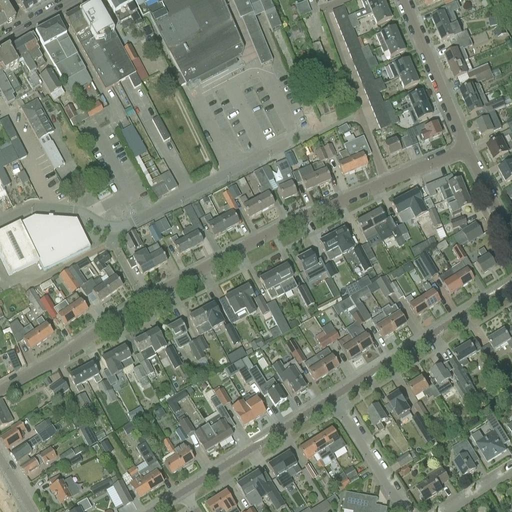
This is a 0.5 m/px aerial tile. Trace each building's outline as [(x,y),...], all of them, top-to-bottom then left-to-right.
[(0,0),(0,14),(7,25),(15,20),(2,0),(0,0)] [(16,0),(25,14),(50,0),(16,0)] [(135,28),(144,23),(146,22),(145,20),(140,22),(128,0),(105,0),(119,25),(130,19),(135,28)] [(131,0),(134,4),(141,18),(148,14),(149,14),(145,4),(154,0),(131,0)] [(154,0),(145,4),(149,14),(148,14),(184,87),(235,60),(206,5),(203,0),(154,0)] [(221,0),(217,0),(206,5),(235,60),(240,58),(241,55),(243,50),(221,0)] [(242,19),(261,66),(261,67),(268,64),(254,30),(240,0),(231,0),(239,18),(242,19)] [(240,0),(254,30),(268,64),(272,62),(254,18),(263,14),(258,4),(256,0),(240,0)] [(267,0),(256,0),(258,4),(263,14),(271,32),(280,28),(267,0)] [(367,17),(371,15),(385,9),(381,0),(372,0),(366,3),(365,0),(362,0),(360,1),(364,10),(367,17)] [(435,18),(431,19),(436,31),(449,25),(456,22),(452,14),(458,11),(455,4),(433,14),(435,18)] [(133,90),(142,85),(130,64),(129,64),(122,51),(123,50),(103,14),(98,5),(80,15),(79,13),(80,13),(79,12),(78,13),(77,11),(87,31),(95,43),(102,57),(103,57),(107,63),(119,83),(127,78),(133,90)] [(343,8),(331,13),(334,19),(346,14),(343,8)] [(390,21),(385,9),(371,15),(376,27),(390,21)] [(104,92),(119,83),(107,63),(103,57),(102,57),(95,43),(87,31),(77,11),(64,19),(93,71),(104,92)] [(346,14),(334,19),(336,25),(348,20),(347,18),(346,14)] [(348,20),(350,24),(356,21),(354,15),(347,18),(348,20)] [(488,28),(496,27),(495,19),(487,20),(488,28)] [(350,24),(348,20),(336,25),(339,31),(350,26),(350,24)] [(85,71),(62,30),(58,22),(57,21),(34,33),(35,34),(39,42),(63,83),(85,71)] [(356,21),(350,24),(350,26),(352,30),(359,27),(356,21)] [(466,33),(461,35),(456,22),(455,23),(449,25),(436,31),(442,43),(448,41),(451,48),(455,46),(454,46),(469,39),(466,33)] [(350,26),(339,31),(341,37),(353,32),(352,30),(350,26)] [(502,27),(494,30),(498,38),(505,35),(502,27)] [(149,28),(141,32),(145,39),(148,37),(150,41),(155,39),(149,28)] [(380,49),(399,41),(394,29),(380,35),(374,37),(380,49)] [(353,32),(341,37),(343,43),(355,38),(353,32)] [(29,37),(18,43),(35,72),(45,66),(37,53),(39,53),(35,46),(38,45),(32,36),(29,37)] [(358,44),(355,38),(343,43),(346,49),(358,44)] [(463,51),(472,47),(469,39),(454,46),(455,46),(457,51),(444,57),(449,69),(467,61),(463,51)] [(404,53),(399,41),(380,49),(382,54),(387,52),(390,59),(404,53)] [(18,43),(8,50),(20,71),(26,81),(32,91),(40,86),(33,73),(35,72),(18,43)] [(358,44),(346,49),(348,55),(360,50),(358,44)] [(129,47),(123,50),(122,51),(129,64),(130,64),(136,60),(129,47)] [(363,56),(370,53),(367,48),(361,50),(363,56)] [(8,50),(0,54),(0,70),(1,70),(3,74),(2,74),(5,79),(3,79),(11,94),(18,90),(11,76),(20,71),(8,50)] [(361,50),(360,50),(348,55),(351,60),(363,56),(361,50)] [(363,56),(365,62),(372,59),(370,53),(363,56)] [(363,56),(351,60),(353,66),(365,62),(363,56)] [(392,65),(387,67),(393,81),(398,79),(412,73),(410,68),(412,68),(409,61),(408,62),(407,61),(398,65),(393,67),(392,65)] [(487,66),(472,72),(467,61),(449,69),(454,81),(467,76),(469,82),(475,79),(485,74),(490,73),(487,66)] [(368,68),(365,62),(353,66),(356,72),(368,68)] [(368,68),(356,72),(358,78),(370,73),(368,68)] [(0,94),(1,97),(7,106),(10,104),(13,102),(11,97),(13,96),(11,94),(3,79),(5,79),(2,74),(3,74),(1,70),(0,70),(0,94)] [(64,96),(50,72),(39,78),(49,97),(51,96),(54,101),(64,96)] [(372,79),(370,73),(358,78),(360,84),(372,79)] [(403,91),(408,89),(417,85),(412,73),(398,79),(403,91)] [(475,79),(477,84),(485,80),(486,83),(493,80),(490,73),(485,74),(475,79)] [(372,79),(360,84),(363,90),(375,85),(374,83),(372,79)] [(376,88),(382,85),(380,80),(374,83),(375,85),(376,88)] [(376,88),(375,85),(363,90),(365,96),(377,91),(376,88)] [(377,91),(378,94),(385,92),(382,85),(376,88),(377,91)] [(459,92),(464,105),(483,97),(478,85),(476,86),(475,85),(472,87),(468,88),(459,92)] [(377,91),(365,96),(367,102),(379,97),(378,94),(377,91)] [(412,111),(426,105),(424,101),(426,100),(423,93),(421,94),(421,93),(407,99),(409,105),(399,109),(401,115),(407,113),(412,111)] [(381,103),(379,97),(367,102),(370,108),(381,103)] [(469,117),(479,113),(482,111),(482,110),(486,108),(489,115),(494,113),(494,112),(504,108),(504,107),(507,106),(504,99),(501,101),(501,99),(487,105),(483,97),(464,105),(469,117)] [(335,112),(330,99),(319,104),(324,116),(335,112)] [(64,166),(52,143),(51,143),(47,136),(52,133),(36,101),(24,108),(19,100),(16,101),(20,110),(41,149),(53,171),(64,166)] [(97,102),(83,110),(88,118),(102,111),(97,102)] [(381,103),(370,108),(372,113),(384,109),(381,103)] [(428,109),(426,105),(412,111),(407,113),(413,126),(418,124),(417,123),(431,117),(432,116),(429,109),(428,109)] [(82,108),(74,112),(71,106),(63,110),(72,127),(73,127),(88,119),(82,108)] [(133,125),(141,122),(135,109),(128,113),(133,125)] [(386,115),(384,109),(372,113),(375,119),(386,115)] [(389,121),(396,118),(393,112),(386,115),(389,121)] [(481,138),(491,134),(501,129),(496,117),(494,113),(489,115),(486,116),(488,120),(476,125),(481,138)] [(386,115),(375,119),(377,125),(389,121),(386,115)] [(163,143),(169,140),(157,118),(151,121),(163,143)] [(396,118),(389,121),(391,127),(398,124),(396,118)] [(0,122),(0,126),(8,142),(11,149),(18,162),(26,158),(6,119),(4,121),(0,122)] [(391,127),(389,121),(377,125),(380,132),(391,127)] [(428,141),(441,136),(436,124),(424,129),(426,134),(420,137),(423,143),(428,141)] [(348,131),(345,126),(336,131),(339,136),(348,131)] [(133,159),(142,155),(146,152),(132,127),(126,130),(119,134),(133,159)] [(405,133),(407,138),(411,148),(417,146),(413,137),(411,131),(405,133)] [(502,163),(510,158),(508,154),(506,150),(507,149),(508,149),(508,146),(508,145),(511,143),(508,137),(496,144),(487,148),(494,162),(499,159),(502,163)] [(363,159),(370,156),(363,138),(362,138),(353,142),(343,146),(346,152),(354,172),(366,167),(363,159)] [(411,148),(407,138),(395,142),(395,141),(392,142),(383,146),(388,158),(400,153),(411,148)] [(0,147),(0,154),(11,149),(8,142),(4,144),(5,145),(0,147)] [(327,161),(335,157),(330,146),(322,150),(327,161)] [(0,170),(6,168),(18,162),(11,149),(0,154),(0,170)] [(309,149),(304,151),(306,157),(312,155),(309,149)] [(320,164),(327,161),(322,150),(315,153),(320,164)] [(342,177),(354,172),(346,152),(338,155),(340,158),(335,160),(338,168),(342,177)] [(284,158),(286,161),(289,169),(296,166),(295,163),(292,155),(284,158)] [(289,169),(286,161),(275,166),(284,187),(277,190),(283,203),(296,197),(290,185),(294,184),(290,174),(291,174),(289,169)] [(506,184),(511,181),(511,163),(507,166),(498,171),(506,184)] [(309,168),(309,169),(312,177),(317,188),(330,183),(326,173),(322,166),(317,168),(316,165),(309,168)] [(261,170),(261,171),(266,180),(267,183),(273,179),(267,167),(265,168),(261,170)] [(317,188),(312,177),(309,169),(303,172),(302,170),(291,174),(296,185),(301,183),(305,193),(317,188)] [(266,180),(261,171),(261,170),(253,174),(260,189),(258,191),(261,198),(254,202),(261,214),(273,207),(267,195),(273,192),(267,183),(266,180)] [(159,178),(162,183),(168,194),(177,189),(168,173),(159,178)] [(430,186),(424,188),(428,197),(428,198),(429,199),(435,197),(433,192),(438,190),(443,202),(444,202),(452,199),(464,194),(459,181),(453,183),(451,177),(430,186)] [(156,201),(168,194),(162,183),(150,190),(156,201)] [(240,198),(234,187),(227,191),(233,202),(240,198)] [(402,199),(408,210),(415,207),(419,214),(424,211),(414,193),(402,199)] [(458,212),(470,207),(464,194),(452,199),(444,202),(451,218),(460,215),(458,212)] [(254,202),(248,205),(244,198),(239,201),(249,220),(261,214),(254,202)] [(219,220),(225,233),(238,226),(231,214),(237,211),(231,199),(225,202),(227,207),(222,209),(226,217),(219,220)] [(391,205),(396,214),(401,223),(406,221),(402,214),(408,210),(402,199),(391,205)] [(192,209),(198,220),(204,217),(198,206),(192,209)] [(189,207),(182,211),(192,229),(189,230),(189,233),(188,235),(190,238),(184,240),(190,251),(202,245),(197,236),(203,233),(189,207)] [(433,229),(440,226),(434,211),(427,214),(433,229)] [(367,218),(373,229),(379,225),(383,233),(389,230),(383,220),(379,212),(367,218)] [(213,239),(225,233),(219,220),(212,224),(209,217),(203,220),(213,239)] [(38,262),(43,272),(90,249),(76,221),(34,218),(20,225),(19,224),(0,233),(0,259),(8,277),(38,262)] [(365,242),(370,240),(377,236),(373,229),(367,218),(355,224),(365,242)] [(463,219),(450,224),(453,231),(458,229),(461,232),(467,229),(465,226),(466,225),(463,219)] [(164,220),(154,225),(154,227),(159,236),(170,230),(164,220)] [(461,232),(460,233),(468,245),(482,236),(475,224),(467,229),(461,232)] [(403,243),(409,240),(402,226),(396,229),(400,238),(403,243)] [(162,241),(159,236),(154,227),(147,230),(152,239),(155,244),(162,241)] [(400,238),(396,229),(390,232),(394,241),(400,238)] [(353,250),(348,239),(343,230),(331,237),(341,256),(353,250)] [(443,243),(449,241),(446,231),(439,234),(443,243)] [(141,247),(136,237),(130,240),(135,250),(141,247)] [(329,263),(337,258),(341,256),(331,237),(318,243),(329,263)] [(190,251),(184,240),(178,244),(175,238),(170,241),(174,248),(178,257),(190,251)] [(432,239),(426,242),(430,249),(436,246),(432,239)] [(439,249),(442,254),(451,250),(448,244),(439,249)] [(368,262),(374,259),(366,245),(361,248),(368,262)] [(156,246),(151,249),(144,252),(154,271),(166,264),(160,253),(156,246)] [(452,250),(454,254),(459,263),(466,259),(459,247),(452,250)] [(368,263),(368,262),(361,248),(353,252),(364,273),(371,269),(368,263)] [(475,264),(477,267),(482,276),(494,268),(487,257),(482,250),(477,254),(481,260),(475,264)] [(126,262),(131,270),(136,267),(142,277),(154,271),(144,252),(138,256),(126,262)] [(309,254),(296,261),(308,283),(320,276),(319,275),(325,272),(326,274),(327,274),(324,268),(320,260),(314,264),(309,254)] [(109,282),(103,286),(110,297),(122,288),(108,268),(105,269),(103,266),(110,261),(105,255),(92,263),(99,274),(102,272),(109,282)] [(431,279),(425,269),(419,260),(413,264),(425,283),(431,279)] [(85,261),(79,264),(83,270),(89,266),(86,262),(85,261)] [(331,264),(324,268),(327,274),(330,279),(337,276),(331,264)] [(409,264),(402,268),(406,275),(413,271),(409,264)] [(450,271),(454,278),(461,289),(473,282),(462,264),(450,271)] [(431,279),(437,275),(430,265),(425,269),(431,279)] [(272,274),(283,295),(283,296),(296,289),(291,280),(292,279),(290,276),(285,267),(272,274)] [(60,276),(59,277),(72,295),(80,289),(74,281),(71,277),(67,271),(60,276)] [(78,272),(71,277),(74,281),(80,289),(86,298),(92,294),(99,304),(110,297),(103,286),(97,290),(92,283),(91,281),(86,284),(78,272)] [(259,281),(264,290),(270,302),(283,295),(272,274),(259,281)] [(461,289),(454,278),(447,282),(443,275),(438,279),(444,288),(449,297),(461,289)] [(389,287),(388,287),(383,278),(383,279),(378,282),(377,282),(375,283),(385,299),(393,294),(389,287)] [(360,286),(365,293),(374,286),(369,279),(360,286)] [(329,280),(324,283),(333,300),(315,309),(318,315),(340,303),(342,303),(340,299),(339,300),(339,299),(329,280)] [(397,300),(402,297),(394,284),(389,287),(393,294),(397,300)] [(420,300),(427,311),(439,304),(428,285),(427,286),(426,284),(421,287),(426,296),(420,300)] [(236,293),(245,311),(248,318),(254,314),(247,300),(252,297),(247,287),(246,288),(244,286),(241,288),(241,290),(236,293)] [(307,307),(313,304),(304,287),(298,289),(307,307)] [(32,291),(30,292),(45,313),(52,308),(39,288),(33,292),(32,291)] [(30,292),(24,296),(30,304),(32,307),(38,317),(45,313),(30,292)] [(245,311),(236,293),(230,296),(228,295),(225,297),(225,299),(224,299),(229,309),(223,312),(230,325),(237,322),(235,317),(240,314),(245,311)] [(64,303),(63,303),(75,320),(87,312),(80,302),(75,295),(70,299),(64,303)] [(415,319),(427,311),(420,300),(414,304),(410,297),(404,301),(415,319)] [(262,317),(268,313),(260,298),(253,301),(262,317)] [(348,300),(343,303),(347,311),(352,308),(348,300)] [(75,320),(63,303),(53,311),(57,317),(64,328),(75,320)] [(289,332),(274,304),(266,308),(277,328),(282,337),(289,332)] [(213,305),(200,312),(210,331),(211,331),(217,328),(223,325),(218,314),(213,305)] [(370,320),(361,305),(355,309),(364,323),(370,320)] [(380,312),(382,315),(383,315),(394,333),(406,325),(394,307),(390,310),(387,307),(380,312)] [(355,309),(347,313),(357,328),(364,323),(355,309)] [(200,312),(188,318),(193,327),(198,337),(205,334),(210,331),(200,312)] [(382,340),(394,333),(383,315),(382,315),(376,319),(370,323),(382,340)] [(39,329),(33,333),(41,344),(52,336),(47,327),(41,319),(35,323),(39,329)] [(23,341),(24,343),(29,351),(41,344),(33,333),(29,326),(22,331),(20,328),(16,321),(8,326),(12,335),(17,346),(23,341)] [(295,321),(288,325),(291,331),(298,327),(295,321)] [(167,330),(171,339),(173,342),(177,349),(184,345),(190,342),(179,323),(167,330)] [(320,330),(323,333),(330,345),(339,339),(332,328),(331,328),(329,324),(320,330)] [(233,347),(239,343),(230,325),(224,328),(233,347)] [(277,328),(269,333),(272,338),(273,341),(282,337),(277,328)] [(494,352),(507,344),(511,351),(511,329),(511,328),(511,329),(505,332),(504,331),(487,341),(492,350),(494,352)] [(360,355),(372,347),(361,329),(356,332),(360,339),(353,343),(360,355)] [(154,355),(161,352),(166,349),(161,340),(156,331),(145,337),(154,355)] [(323,333),(315,338),(322,350),(330,345),(323,333)] [(142,361),(148,358),(154,355),(145,337),(133,343),(138,352),(142,361)] [(360,355),(353,343),(349,337),(337,344),(348,362),(354,358),(356,360),(361,357),(359,355),(360,355)] [(195,342),(201,354),(207,351),(201,339),(195,342)] [(455,359),(449,363),(455,373),(453,374),(459,384),(463,391),(464,391),(471,386),(461,369),(459,365),(481,351),(480,350),(475,341),(452,355),(455,359)] [(204,359),(201,354),(195,342),(187,346),(197,363),(204,359)] [(121,372),(128,368),(133,365),(128,357),(124,348),(112,354),(121,372)] [(297,348),(288,353),(289,354),(293,360),(293,361),(297,367),(305,362),(297,348)] [(171,349),(165,353),(172,366),(174,371),(176,369),(181,367),(178,362),(171,349)] [(233,355),(226,359),(230,366),(238,362),(245,357),(240,350),(233,355)] [(338,369),(333,360),(327,350),(315,357),(327,376),(338,369)] [(13,353),(6,355),(10,365),(14,374),(20,370),(16,361),(13,353)] [(106,357),(101,360),(105,369),(107,371),(102,374),(106,382),(110,388),(117,384),(113,376),(115,375),(121,372),(112,354),(111,355),(109,354),(106,356),(106,357)] [(327,376),(315,357),(303,365),(303,366),(309,375),(314,384),(327,376)] [(279,363),(271,368),(279,380),(283,378),(294,396),(298,394),(299,395),(304,392),(303,391),(305,389),(298,378),(302,375),(297,367),(293,361),(282,368),(279,363)] [(139,368),(145,378),(153,374),(146,362),(138,366),(139,368)] [(240,362),(224,372),(228,379),(237,373),(246,387),(253,382),(247,373),(243,367),(240,362)] [(95,385),(100,383),(97,377),(98,377),(96,374),(91,365),(79,371),(86,383),(92,380),(95,385)] [(434,388),(433,388),(435,392),(439,398),(442,402),(448,398),(446,394),(453,389),(448,382),(451,379),(447,372),(445,373),(441,367),(430,373),(434,380),(430,383),(434,388)] [(147,384),(144,378),(145,378),(139,368),(132,372),(137,382),(141,388),(147,384)] [(267,396),(274,408),(285,401),(277,388),(272,380),(265,384),(255,368),(247,373),(253,382),(263,398),(267,396)] [(80,386),(86,383),(79,371),(68,377),(78,394),(82,392),(80,386)] [(433,388),(429,391),(422,379),(407,388),(414,399),(422,394),(427,401),(432,398),(434,401),(439,398),(435,392),(433,388)] [(68,391),(61,381),(48,390),(55,400),(68,391)] [(107,406),(117,401),(110,388),(106,382),(97,387),(107,406)] [(463,391),(459,384),(453,387),(464,404),(469,401),(463,391)] [(170,386),(165,389),(170,398),(174,395),(170,386)] [(471,386),(464,391),(470,401),(478,396),(471,386)] [(211,392),(215,398),(222,409),(231,404),(222,390),(220,392),(218,388),(211,392)] [(190,389),(185,391),(189,397),(193,395),(190,389)] [(119,396),(123,405),(129,403),(124,393),(119,396)] [(399,393),(386,401),(392,409),(393,412),(398,419),(405,415),(410,412),(404,402),(399,393)] [(78,412),(89,405),(84,395),(72,401),(78,412)] [(160,405),(169,399),(167,395),(158,401),(160,405)] [(176,396),(171,399),(175,405),(180,402),(176,396)] [(254,421),(265,415),(253,396),(249,399),(248,397),(241,400),(246,409),(247,410),(254,421)] [(227,417),(222,409),(215,398),(210,402),(215,410),(214,411),(218,416),(221,421),(227,417)] [(0,400),(0,429),(7,426),(3,420),(9,417),(0,401),(0,400)] [(242,429),(254,421),(247,410),(246,409),(242,403),(231,410),(242,429)] [(420,405),(414,408),(419,416),(420,419),(427,415),(420,405)] [(378,434),(384,430),(380,424),(387,420),(383,415),(378,406),(367,413),(371,420),(369,421),(374,428),(375,428),(378,434)] [(140,408),(133,412),(137,418),(144,415),(140,408)] [(485,410),(480,413),(483,418),(488,415),(485,410)] [(45,411),(35,416),(38,423),(48,418),(45,411)] [(81,411),(73,416),(78,425),(86,420),(81,411)] [(166,411),(158,415),(161,422),(169,419),(166,411)] [(221,421),(218,416),(205,424),(207,428),(218,446),(232,437),(223,423),(222,424),(221,421)] [(419,416),(412,420),(423,439),(430,435),(420,419),(419,416)] [(493,416),(485,421),(488,425),(495,420),(493,416)] [(44,423),(32,430),(37,437),(44,432),(48,430),(51,427),(47,420),(44,423)] [(409,420),(399,425),(404,435),(415,430),(409,420)] [(186,421),(178,425),(180,428),(181,430),(181,431),(187,440),(188,440),(186,437),(193,433),(186,421)] [(91,423),(86,425),(89,431),(94,428),(91,423)] [(22,441),(20,439),(23,437),(21,433),(20,433),(19,432),(20,431),(21,432),(24,430),(20,424),(18,425),(10,430),(11,432),(0,439),(0,441),(7,451),(22,441)] [(131,424),(125,428),(129,435),(135,431),(131,424)] [(78,431),(88,449),(97,444),(86,426),(78,431)] [(471,438),(482,455),(487,464),(501,455),(500,453),(504,450),(503,447),(509,443),(504,434),(500,427),(492,432),(494,434),(483,440),(479,433),(471,438)] [(174,432),(182,443),(187,440),(181,431),(181,430),(180,428),(174,432)] [(218,446),(207,428),(198,433),(194,435),(193,436),(194,436),(204,454),(206,453),(208,454),(213,451),(213,449),(218,446)] [(331,430),(330,431),(329,429),(324,432),(325,434),(320,437),(332,456),(344,448),(344,449),(345,448),(339,439),(339,440),(338,441),(331,430)] [(50,440),(44,432),(37,437),(18,450),(9,456),(16,465),(24,459),(31,455),(29,452),(41,443),(46,451),(49,450),(52,448),(55,446),(51,439),(50,440)] [(149,452),(151,451),(156,448),(151,439),(150,440),(148,436),(141,440),(149,452)] [(335,461),(332,456),(320,437),(309,444),(320,463),(327,459),(330,464),(335,461)] [(104,439),(98,443),(99,446),(105,457),(113,452),(106,442),(104,439)] [(166,449),(171,446),(167,441),(165,442),(162,443),(166,449)] [(453,464),(457,471),(462,479),(475,471),(467,458),(474,454),(466,441),(459,445),(451,450),(454,454),(458,461),(453,464)] [(324,468),(320,463),(309,444),(298,451),(305,463),(313,458),(316,464),(315,465),(319,471),(324,468)] [(170,476),(182,469),(172,454),(174,452),(171,446),(166,449),(170,455),(161,461),(163,465),(165,468),(170,476)] [(193,462),(188,453),(183,446),(174,452),(172,454),(182,469),(193,462)] [(49,450),(46,451),(19,469),(25,479),(33,473),(38,470),(36,466),(41,462),(44,466),(55,459),(52,454),(55,453),(52,448),(49,450)] [(70,451),(57,459),(61,465),(68,461),(74,457),(81,453),(78,448),(71,452),(70,451)] [(288,453),(277,460),(286,473),(290,480),(296,476),(300,473),(293,462),(288,453)] [(400,469),(409,464),(416,459),(411,453),(407,456),(407,455),(404,457),(396,462),(400,469)] [(155,474),(160,471),(153,458),(147,462),(150,467),(145,470),(137,475),(149,493),(162,485),(157,476),(155,474)] [(277,460),(267,466),(272,475),(279,486),(283,484),(284,487),(292,483),(290,480),(286,473),(277,460)] [(309,466),(304,469),(312,481),(317,478),(309,466)] [(409,466),(400,472),(403,478),(410,474),(409,472),(411,471),(410,470),(411,469),(409,466)] [(138,500),(149,493),(137,475),(133,468),(132,468),(127,472),(126,473),(133,484),(129,486),(133,492),(138,500)] [(343,473),(348,481),(356,477),(351,469),(343,473)] [(449,481),(443,473),(442,470),(431,476),(433,479),(416,489),(421,497),(419,498),(419,499),(420,501),(422,502),(424,501),(425,502),(442,492),(439,487),(449,481)] [(251,474),(245,478),(259,501),(266,497),(270,502),(272,500),(279,510),(285,507),(270,484),(265,487),(257,473),(252,476),(251,474)] [(57,478),(49,483),(51,488),(49,489),(52,495),(53,494),(60,506),(68,501),(70,500),(78,496),(70,480),(62,484),(59,477),(57,478)] [(240,483),(236,486),(241,495),(248,506),(250,509),(254,506),(255,508),(261,504),(259,501),(245,478),(239,482),(240,483)] [(349,486),(345,479),(334,487),(338,493),(345,488),(349,486)] [(109,480),(102,484),(105,490),(112,487),(109,480)] [(132,504),(127,495),(121,482),(112,487),(118,499),(123,508),(132,504)] [(95,488),(89,491),(92,497),(98,494),(95,488)] [(225,493),(214,499),(222,511),(237,511),(231,501),(225,493)] [(378,511),(379,508),(374,507),(375,499),(345,494),(342,511),(346,511),(378,511)] [(333,496),(325,502),(329,508),(338,503),(333,496)] [(222,511),(214,499),(204,506),(208,511),(222,511)] [(309,511),(331,511),(325,502),(311,511),(309,508),(307,509),(308,509),(309,511)] [(79,511),(75,511),(85,511),(86,511),(82,503),(76,506),(79,511)]
